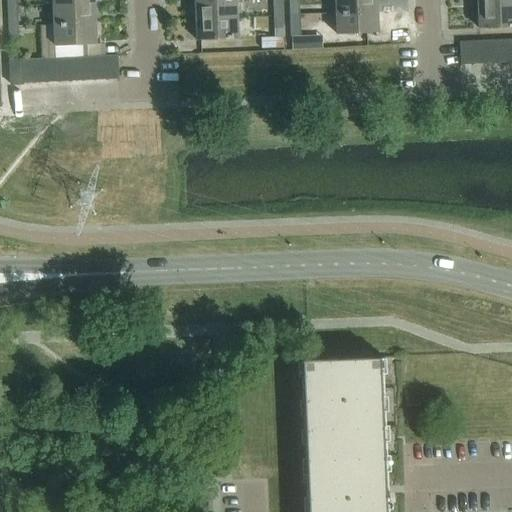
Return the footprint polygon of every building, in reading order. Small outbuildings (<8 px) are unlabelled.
[(7,0),(8,9),(18,8),(18,0),(7,0)] [(237,0),(224,0),(196,1),(197,21),(239,19),(237,0)] [(283,0),(273,0),(274,18),(285,18),(283,0)] [(299,0),(289,0),(290,16),(301,16),(299,0)] [(378,0),(336,0),(337,15),(379,14),(378,0)] [(511,0),(478,0),(479,9),(511,7),(511,0)] [(54,27),(96,25),(95,5),(54,7),(54,27)] [(511,7),(479,9),(480,30),(511,28),(511,7)] [(9,29),(19,28),(18,8),(8,9),(9,29)] [(379,14),(337,15),(338,35),(380,34),(379,14)] [(301,16),(290,16),(291,37),(301,36),(301,16)] [(285,18),(274,18),(275,37),(285,37),(285,18)] [(239,19),(197,21),(197,42),(239,40),(239,19)] [(56,60),(59,60),(71,59),(83,58),(85,58),(85,46),(97,45),(96,25),(54,27),(56,60)] [(19,28),(9,29),(10,48),(20,48),(19,28)] [(285,37),(275,37),(261,38),(261,49),(286,48),(285,37)] [(313,37),(292,38),(293,50),(313,49),(313,37)] [(497,42),(485,43),(485,66),(497,66),(497,42)] [(509,42),(497,42),(497,66),(509,65),(509,42)] [(461,44),(461,45),(461,67),(474,67),(473,43),(461,44)] [(485,66),(485,43),(473,43),(474,67),(485,66)] [(107,82),(119,81),(118,58),(118,56),(106,57),(107,82)] [(107,82),(106,57),(94,58),(95,83),(107,82)] [(71,59),(72,84),(84,83),(83,58),(71,59)] [(94,58),(85,58),(83,58),(84,83),(95,83),(94,58)] [(59,60),(60,84),(72,84),(71,59),(59,60)] [(36,61),(36,85),(48,85),(47,60),(36,61)] [(47,60),(48,85),(60,84),(59,60),(56,60),(47,60)] [(10,62),(11,87),(12,91),(24,90),(24,86),(23,61),(10,62)] [(23,61),(24,86),(36,85),(36,61),(23,61)] [(387,511),(381,380),(380,358),(305,361),(310,511),(387,511)]
